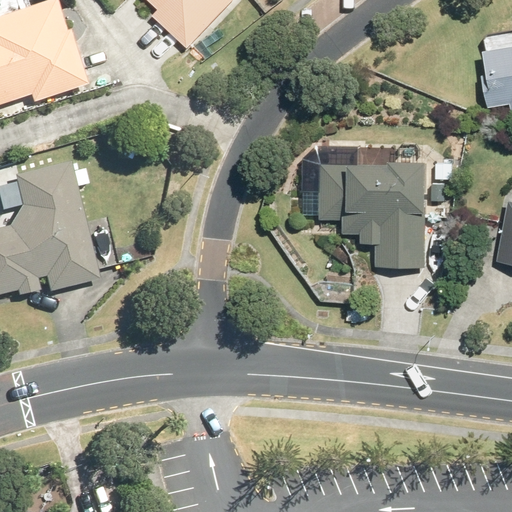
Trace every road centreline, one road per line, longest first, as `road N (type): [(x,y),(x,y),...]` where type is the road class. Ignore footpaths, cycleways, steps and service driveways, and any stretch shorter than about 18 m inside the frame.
road 1 (residential): [(387,0),(294,78),(247,148),(215,260),(205,371)]
road 2 (residential): [(205,371),(511,401)]
road 3 (residential): [(0,405),(88,383),(205,371)]
